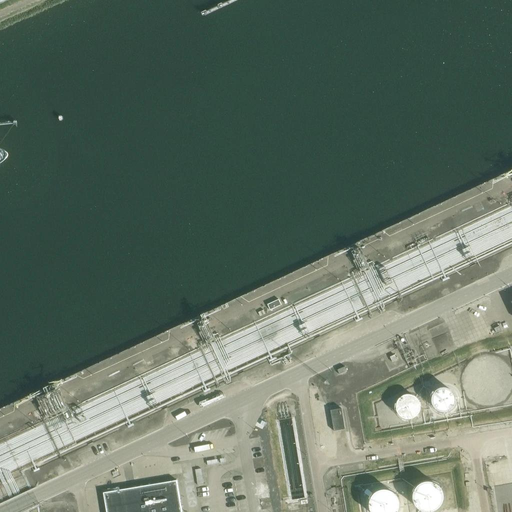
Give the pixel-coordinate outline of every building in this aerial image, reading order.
[(270,311),(282,306),(279,300),(267,305),(270,311)] [(461,373),(462,388),(468,396),(481,403),(493,403),(504,397),(511,384),(511,371),(503,358),(493,353),(479,353),(468,360),(461,373)] [(457,397),(456,394),(456,392),(454,389),(453,387),(450,385),(448,384),(445,384),(443,384),(439,385),(436,386),(434,388),(432,390),(432,392),(431,394),(431,397),(432,401),(433,403),(434,405),(436,407),(438,408),(440,409),(443,409),(446,409),(448,409),(452,406),(454,405),(455,402),(456,400),(457,397)] [(421,405),(421,404),(421,401),(420,399),(418,396),(417,394),(414,392),(412,392),(409,391),(407,391),(405,391),(402,392),(399,394),(397,396),(395,400),(394,403),(394,405),(394,407),(395,410),(396,412),(398,414),(401,416),(403,417),(406,418),(409,418),(413,416),(415,416),(417,414),(420,410),(421,407),(421,405)] [(330,411),(334,432),(345,430),(342,409),(330,411)] [(442,495),(442,494),(442,491),(440,488),(439,485),(437,483),(435,481),(432,480),(429,479),(426,479),(422,480),(420,481),(418,482),(416,484),(414,486),(413,489),(412,492),(412,495),(412,498),(413,500),(415,503),(417,506),(419,507),(422,509),(424,509),(427,509),(430,509),(433,508),(436,507),(438,505),(440,502),(441,500),(441,498),(442,495)] [(106,511),(182,511),(178,481),(103,493),(106,511)] [(399,503),(399,499),(397,496),(396,493),(394,491),(392,490),(388,488),(385,487),(382,487),(377,488),(375,490),(372,492),(370,495),(369,498),(368,500),(368,503),(368,506),(370,509),(371,511),(395,511),(396,511),(398,508),(399,506),(399,503)]
